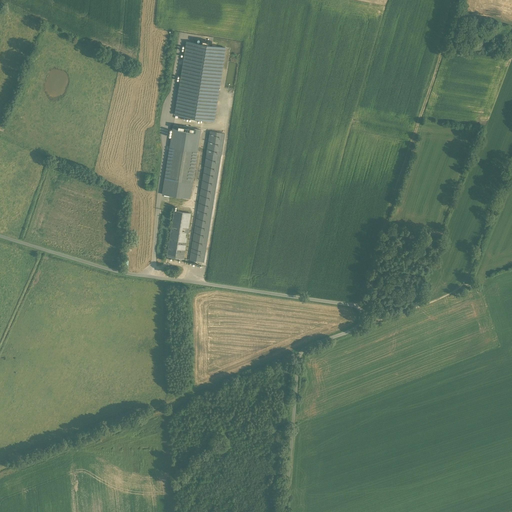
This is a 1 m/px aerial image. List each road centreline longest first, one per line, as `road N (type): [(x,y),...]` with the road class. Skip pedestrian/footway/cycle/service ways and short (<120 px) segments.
road 1 (unclassified): [(277,511),(289,478),(302,350),(363,319),(362,307),(124,273),(0,236)]
road 2 (track): [(458,0),(358,304)]
